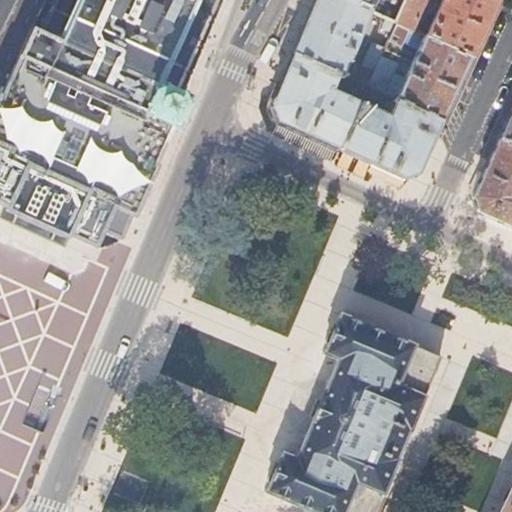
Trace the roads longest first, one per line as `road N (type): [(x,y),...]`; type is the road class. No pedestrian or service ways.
road 1 (secondary): [(51,511),(212,129)]
road 2 (residential): [(432,223),(212,129)]
road 3 (residential): [(511,44),(432,223)]
road 4 (secondary): [(212,129),(269,0)]
